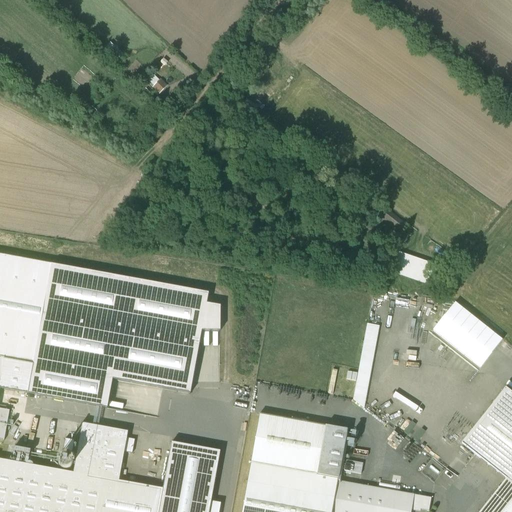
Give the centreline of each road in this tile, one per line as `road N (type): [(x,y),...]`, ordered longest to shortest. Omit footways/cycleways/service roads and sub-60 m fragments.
road 1 (track): [(0,249),(213,290),(226,306),(226,383)]
road 2 (track): [(277,0),(138,164)]
